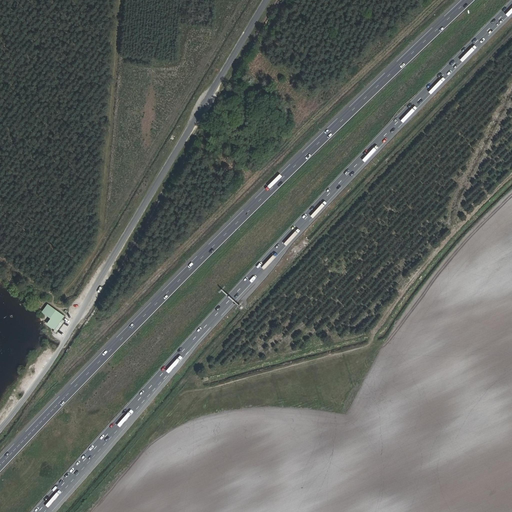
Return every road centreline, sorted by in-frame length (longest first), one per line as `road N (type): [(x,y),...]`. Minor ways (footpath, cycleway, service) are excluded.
road 1 (motorway): [(468,0),(0,466)]
road 2 (motorway): [(153,383),(511,6)]
road 3 (unclassified): [(265,0),(65,344),(0,428)]
road 4 (motorway): [(39,511),(153,383)]
road 5 (motorway): [(46,511),(153,383)]
